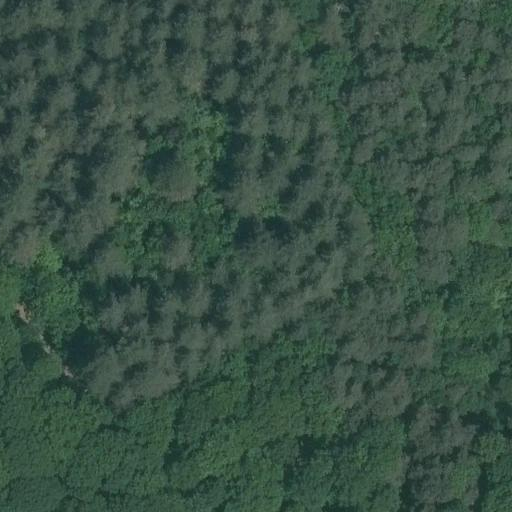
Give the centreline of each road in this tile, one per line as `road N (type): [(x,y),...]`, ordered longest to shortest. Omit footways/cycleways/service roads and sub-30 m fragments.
road 1 (track): [(112,434),(374,278),(274,0)]
road 2 (track): [(0,268),(164,511)]
